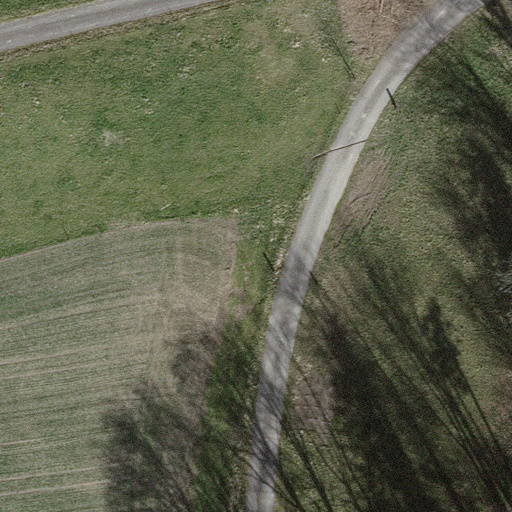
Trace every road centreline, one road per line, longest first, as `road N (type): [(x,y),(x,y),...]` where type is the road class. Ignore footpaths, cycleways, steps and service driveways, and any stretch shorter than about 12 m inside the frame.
road 1 (track): [(256,511),(267,399),(303,252),(348,135),(457,0)]
road 2 (track): [(0,48),(182,0)]
